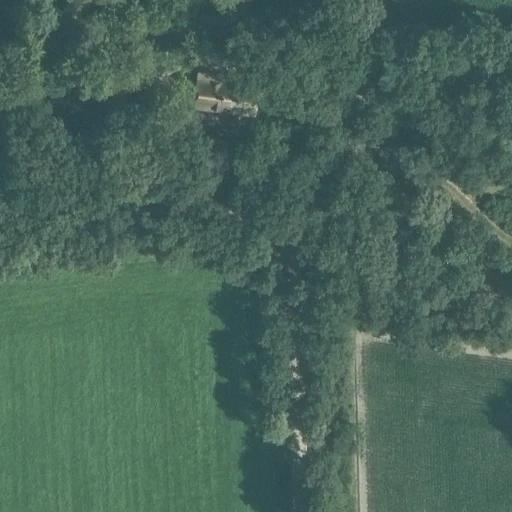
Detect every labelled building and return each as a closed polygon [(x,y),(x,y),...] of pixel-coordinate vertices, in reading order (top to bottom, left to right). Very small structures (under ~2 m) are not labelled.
[(68,0),(55,19),(69,29),(91,0),(68,0)] [(124,67),(88,71),(91,97),(127,93),(124,67)] [(200,72),(195,105),(254,113),(258,84),(221,80),(222,75),(200,72)] [(65,77),(24,82),(26,104),(68,99),(65,77)] [(19,133),(0,135),(0,153),(21,151),(19,133)]
